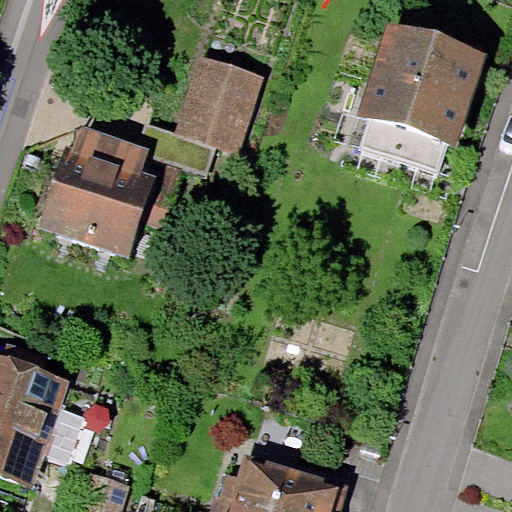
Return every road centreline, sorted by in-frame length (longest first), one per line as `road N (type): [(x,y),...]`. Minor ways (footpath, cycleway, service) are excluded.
road 1 (residential): [(417,511),(511,189)]
road 2 (residential): [(49,0),(0,152)]
